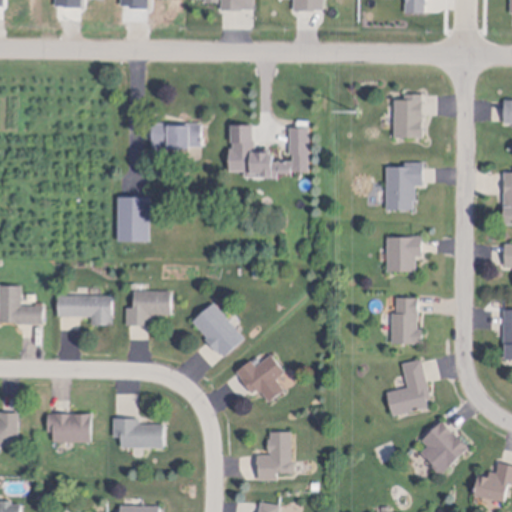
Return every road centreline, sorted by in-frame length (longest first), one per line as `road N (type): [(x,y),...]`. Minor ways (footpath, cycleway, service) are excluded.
road 1 (tertiary): [(0,53),(511,58)]
road 2 (residential): [(511,424),(481,402),(467,361),(464,0)]
road 3 (residential): [(0,370),(133,371),(176,381),(193,394)]
road 4 (residential): [(193,394),(213,435),(215,511)]
